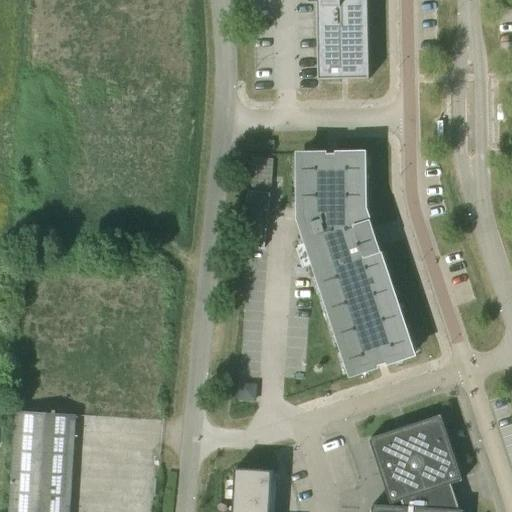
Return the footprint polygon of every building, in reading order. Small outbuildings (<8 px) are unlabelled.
[(33,0),(30,77),(158,82),(161,0),(33,0)] [(307,0),(307,4),(316,4),(318,81),(369,80),(367,0),(307,0)] [(273,141),(260,142),(260,151),(274,150),(273,141)] [(313,239),(333,297),(358,375),(420,355),(385,249),(383,249),(376,226),(377,226),(371,208),(370,154),(306,155),(307,219),(313,239)] [(273,175),(274,157),(254,156),(253,174),(273,175)] [(248,191),(241,247),(246,248),(263,249),(264,248),(262,248),(268,194),(269,195),(269,194),(248,191)] [(99,395),(162,398),(168,278),(65,272),(63,315),(103,317),(99,395)] [(259,352),(261,332),(244,330),(242,350),(259,352)] [(240,399),(257,400),(257,382),(241,381),(240,399)] [(15,412),(9,511),(68,511),(75,416),(15,412)] [(371,511),(462,511),(463,510),(459,510),(451,484),(462,480),(441,415),(369,439),(390,504),(401,501),(403,507),(372,505),(371,511)] [(274,511),(276,471),(239,469),(236,511),(274,511)]
